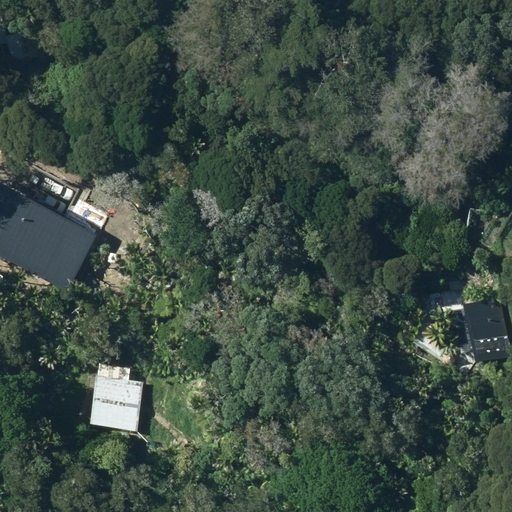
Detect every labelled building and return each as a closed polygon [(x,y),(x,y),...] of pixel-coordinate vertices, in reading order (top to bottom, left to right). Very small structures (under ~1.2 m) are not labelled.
[(7,35),(0,6),(0,43),(9,41),(12,55),(26,52),(22,32),(7,35)] [(71,177),(55,202),(115,239),(131,214),(71,177)] [(8,229),(78,268),(93,242),(44,215),(57,191),(36,180),(8,229)] [(143,381),(98,375),(93,423),(137,429),(143,381)] [(159,457),(148,457),(148,478),(159,479),(159,457)]
